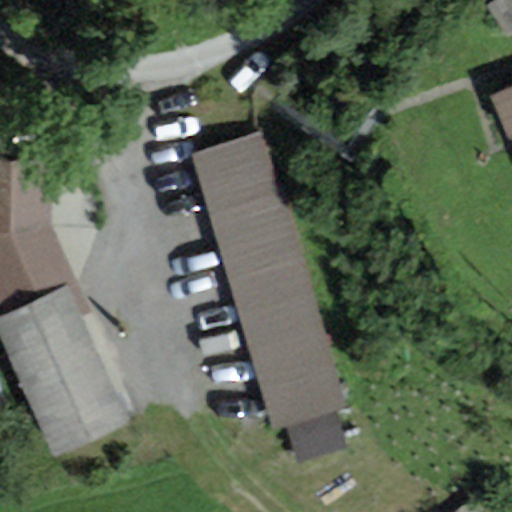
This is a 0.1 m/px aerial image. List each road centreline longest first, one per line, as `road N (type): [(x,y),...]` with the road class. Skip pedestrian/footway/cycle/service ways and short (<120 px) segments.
road 1 (track): [(279,511),(224,459),(197,405),(118,74)]
road 2 (residential): [(0,36),(34,54),(118,74),(199,63),(279,22)]
